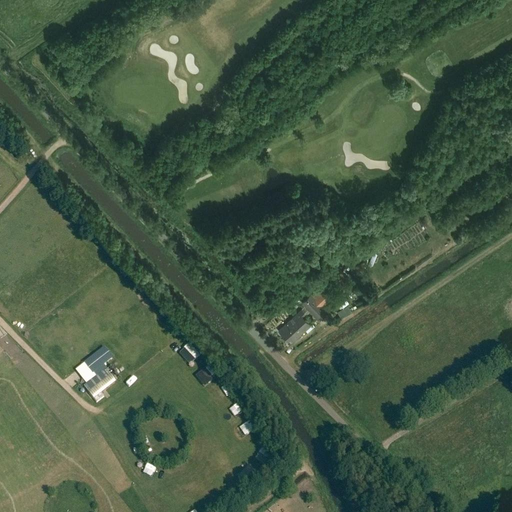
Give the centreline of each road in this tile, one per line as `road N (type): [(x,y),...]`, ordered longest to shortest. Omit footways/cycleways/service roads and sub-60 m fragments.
road 1 (unclassified): [(430,511),(0,61)]
road 2 (track): [(99,411),(80,402),(0,321)]
